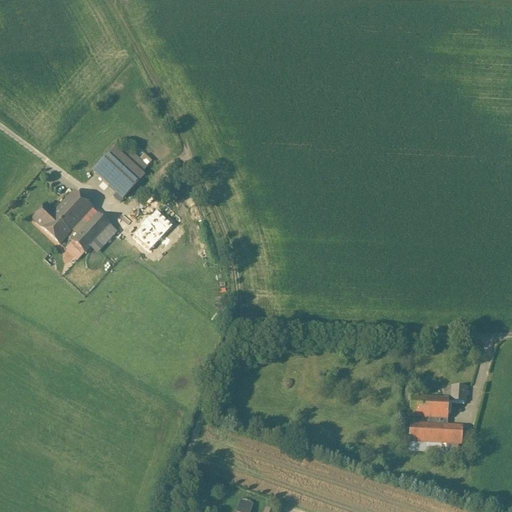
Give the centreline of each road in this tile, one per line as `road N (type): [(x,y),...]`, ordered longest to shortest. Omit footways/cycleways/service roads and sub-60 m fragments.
road 1 (unclassified): [(168,511),(233,329),(491,336)]
road 2 (track): [(108,0),(230,249),(239,310),(233,329)]
